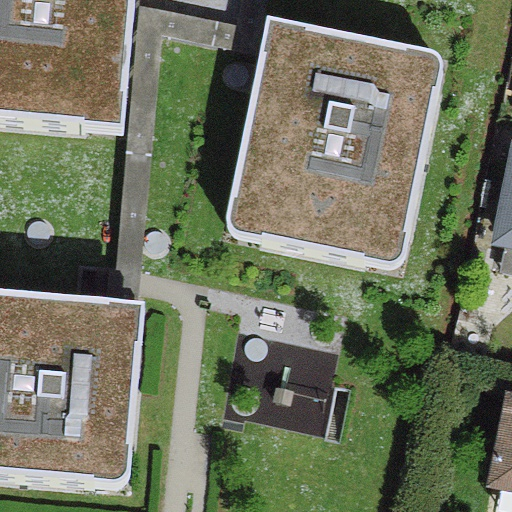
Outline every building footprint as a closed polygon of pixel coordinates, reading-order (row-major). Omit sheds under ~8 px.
[(128,0),(0,0),(0,100),(120,109),(128,0)] [(441,52),(272,18),(231,218),(400,253),(441,52)] [(511,250),(511,194),(500,247),(511,250)] [(130,302),(0,292),(0,459),(117,468),(130,302)] [(511,413),(501,411),(483,505),(511,510),(511,413)]
